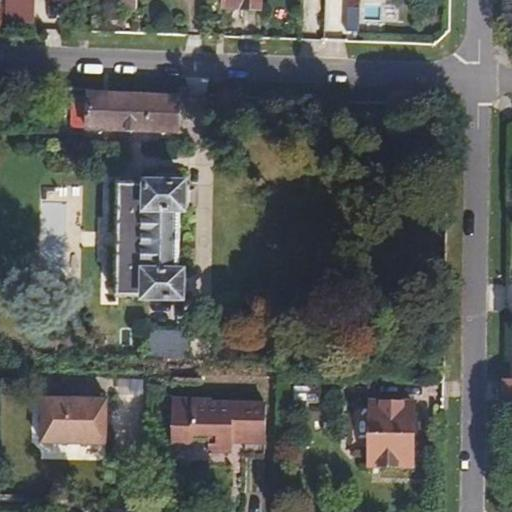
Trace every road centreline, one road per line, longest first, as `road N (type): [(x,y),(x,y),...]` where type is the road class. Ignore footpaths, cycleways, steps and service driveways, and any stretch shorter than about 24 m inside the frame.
road 1 (residential): [(478,76),(0,54)]
road 2 (residential): [(473,511),(478,76)]
